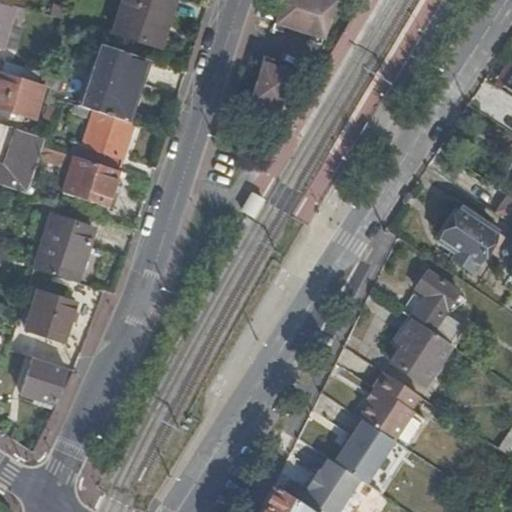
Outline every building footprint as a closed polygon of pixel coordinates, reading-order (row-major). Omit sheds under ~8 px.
[(116,0),(107,30),(158,45),(173,0),(116,0)] [(275,0),(266,30),(289,37),(300,0),(275,0)] [(328,4),(312,0),(300,0),(289,37),(315,44),(328,4)] [(6,8),(0,5),(0,29),(3,21),(16,25),(21,7),(8,4),(6,8)] [(144,58),(103,44),(83,108),(124,121),(137,81),(144,58)] [(155,61),(144,58),(137,81),(148,85),(155,61)] [(242,110),(270,118),(282,79),(255,70),(251,82),(242,110)] [(37,86),(0,73),(0,110),(27,119),(37,86)] [(511,81),(511,82),(507,80),(504,84),(500,82),(499,83),(511,92),(511,81)] [(81,142),(70,139),(65,155),(71,157),(115,171),(130,123),(124,121),(83,108),(72,104),(70,110),(89,116),(81,142)] [(9,183),(3,180),(1,186),(7,188),(23,193),(38,146),(40,138),(25,133),(9,183)] [(60,190),(104,204),(115,171),(71,157),(60,190)] [(511,199),(504,194),(492,212),(511,225),(511,199)] [(253,216),(261,201),(249,195),(241,209),(253,216)] [(458,213),(452,209),(436,235),(441,238),(458,213)] [(492,230),(461,209),(458,213),(441,238),(438,242),(452,252),(449,258),(465,269),(492,230)] [(84,228),(42,213),(26,260),(31,262),(30,268),(66,280),(84,228)] [(511,225),(503,240),(511,246),(511,225)] [(423,298),(412,292),(399,311),(410,319),(446,343),(457,326),(441,314),(455,292),(425,272),(414,288),(425,295),(423,298)] [(37,290),(25,326),(62,339),(74,302),(37,290)] [(389,362),(422,384),(447,344),(446,343),(410,319),(397,342),(400,344),(389,362)] [(29,357),(18,393),(34,398),(49,403),(61,367),(29,357)] [(368,390),(373,394),(357,417),(360,420),(391,440),(392,441),(412,413),(407,410),(417,396),(380,372),(368,390)] [(360,420),(333,463),(359,480),(363,483),(391,440),(360,420)] [(511,421),(494,448),(511,459),(511,421)] [(301,489),(304,492),(297,502),(311,511),(336,511),(359,480),(333,463),(327,459),(318,471),(314,469),(301,489)] [(272,485),(258,511),(311,511),(297,502),(272,485)]
